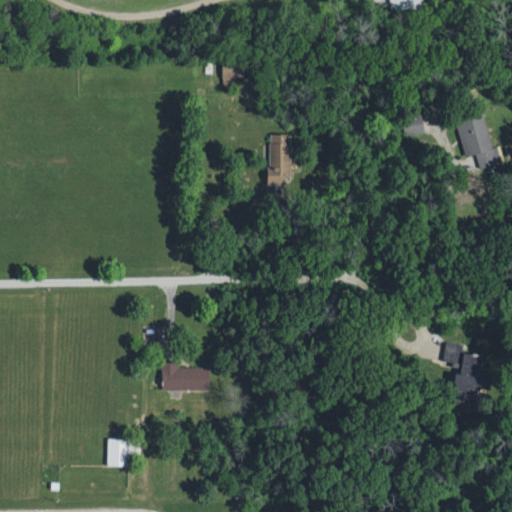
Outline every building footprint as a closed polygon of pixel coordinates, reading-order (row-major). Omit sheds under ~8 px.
[(223,62),(224,79),(245,78),(244,61),(223,62)] [(494,149),(484,114),(458,121),(468,157),(476,154),(480,168),(502,162),(498,148),(494,149)] [(292,134),(271,134),(270,169),(292,170),(292,134)] [(210,367),(179,368),(179,361),(163,362),(163,390),(210,389),(210,367)] [(130,466),(131,454),(140,454),(141,439),(108,438),(108,466),(130,466)]
